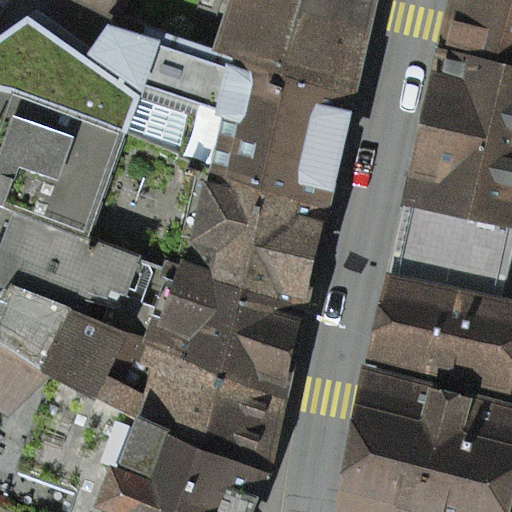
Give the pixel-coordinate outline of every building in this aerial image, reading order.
[(370,18),(374,0),(98,0),(125,14),(355,91),(370,18)] [(511,0),(456,0),(455,9),(445,51),(511,68),(511,0)] [(125,14),(91,61),(33,21),(0,49),(0,84),(16,90),(328,205),(344,135),(355,91),(125,14)] [(511,68),(445,51),(426,119),(410,199),(394,281),(511,311),(511,68)] [(0,200),(304,304),(316,255),(328,205),(16,90),(0,133),(0,200)] [(289,372),(304,304),(0,200),(0,281),(18,288),(284,401),(289,372)] [(511,311),(394,281),(379,355),(511,384),(511,311)] [(273,446),(284,401),(18,288),(0,315),(0,329),(133,410),(267,470),(273,446)] [(250,511),(267,470),(133,410),(0,329),(0,405),(12,412),(50,377),(19,468),(76,493),(70,511),(250,511)] [(501,511),(511,454),(511,415),(372,376),(367,405),(348,511),(501,511)] [(511,511),(511,454),(501,511),(511,511)]
